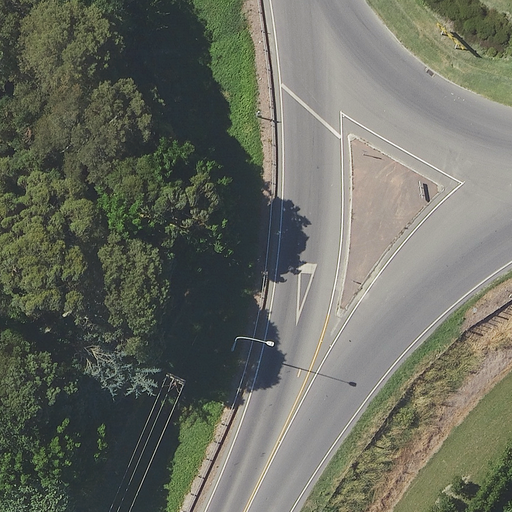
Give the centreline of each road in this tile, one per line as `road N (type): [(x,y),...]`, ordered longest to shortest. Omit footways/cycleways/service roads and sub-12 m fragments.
road 1 (trunk): [(246,499),(294,291),(320,16)]
road 2 (trunk): [(511,193),(395,297),(246,499)]
road 3 (trunk): [(511,152),(457,137),(402,108),(356,67),(320,16)]
